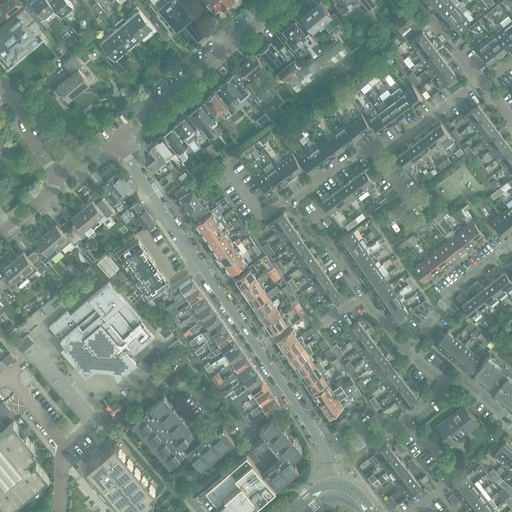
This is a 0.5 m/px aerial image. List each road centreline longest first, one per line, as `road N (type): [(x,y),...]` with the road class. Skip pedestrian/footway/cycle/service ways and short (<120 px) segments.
road 1 (residential): [(115,142),(326,452),(332,488)]
road 2 (residential): [(405,351),(288,203),(371,150)]
road 3 (residential): [(115,142),(280,0)]
road 4 (residential): [(405,351),(451,290),(511,247)]
road 5 (residential): [(371,150),(396,143),(480,83)]
road 6 (residential): [(410,511),(440,491),(449,470),(405,418)]
